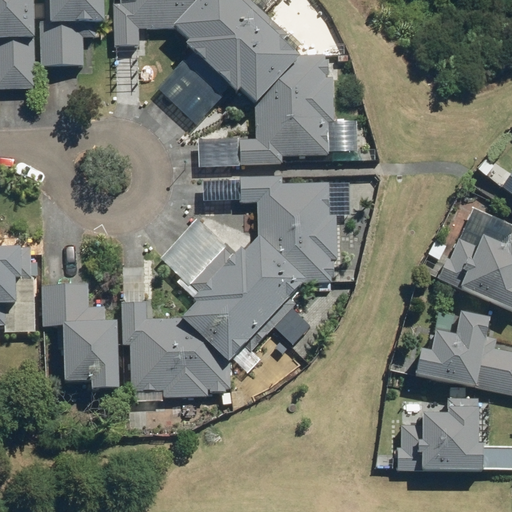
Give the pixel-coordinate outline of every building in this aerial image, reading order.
[(0,0),(0,91),(37,91),(33,0),(0,0)] [(49,0),(50,2),(45,2),(45,23),(40,23),(42,68),(85,67),(83,25),(105,25),(104,0),(49,0)] [(120,0),(121,6),(114,7),(115,48),(140,48),(140,31),(176,30),(189,42),(186,46),(238,94),(241,90),(257,105),(258,123),(238,123),(239,167),(283,166),(283,158),(329,156),(328,125),(335,125),(334,80),(327,80),(327,78),(330,78),(330,62),(326,62),(326,57),(300,58),(284,42),(289,38),(248,0),(120,0)] [(130,348),(132,394),(163,393),(164,399),(209,398),(208,391),(210,391),(210,394),(227,394),(226,391),(232,391),(231,361),(302,285),(332,285),(332,280),(336,280),(335,264),(332,264),(332,261),(338,261),(337,217),(331,217),(330,185),(283,186),(283,179),(240,180),(241,205),(258,205),(260,239),(245,254),(241,250),(234,258),(224,250),(190,286),(200,294),(191,303),(195,307),(182,321),(148,321),(147,304),(122,305),(124,348),(130,348)] [(447,261),(438,281),(511,312),(511,236),(507,248),(483,238),(478,249),(460,241),(451,262),(447,261)] [(0,327),(6,327),(5,306),(17,305),(16,281),(32,280),(31,250),(21,251),(21,249),(0,249),(0,327)] [(89,286),(43,287),(44,329),(64,329),(64,336),(58,336),(58,350),(64,350),(65,384),(92,383),(92,391),(120,390),(117,323),(106,323),(106,308),(89,309),(89,286)] [(422,351),(416,377),(511,397),(511,354),(485,349),(490,320),(462,314),(457,337),(436,333),(432,353),(422,351)] [(398,450),(398,473),(484,473),(484,472),(511,472),(511,448),(484,448),(484,446),(479,446),(479,406),(476,404),(448,401),(448,416),(423,416),(423,427),(402,427),(402,450),(398,450)]
